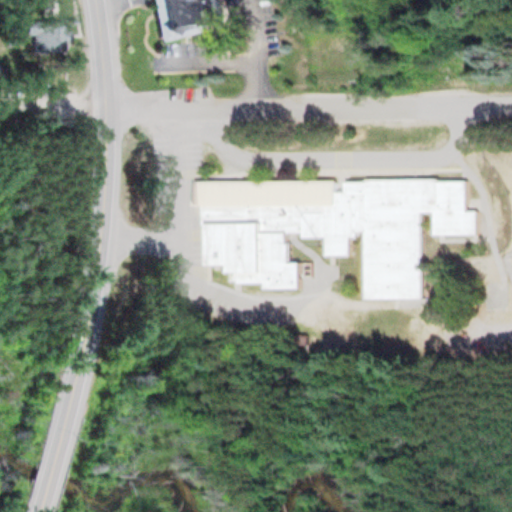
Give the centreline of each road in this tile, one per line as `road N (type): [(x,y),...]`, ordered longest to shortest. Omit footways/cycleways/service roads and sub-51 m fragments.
road 1 (tertiary): [(64,444),(104,237),(107,67),(98,0)]
road 2 (residential): [(511,105),(108,111)]
